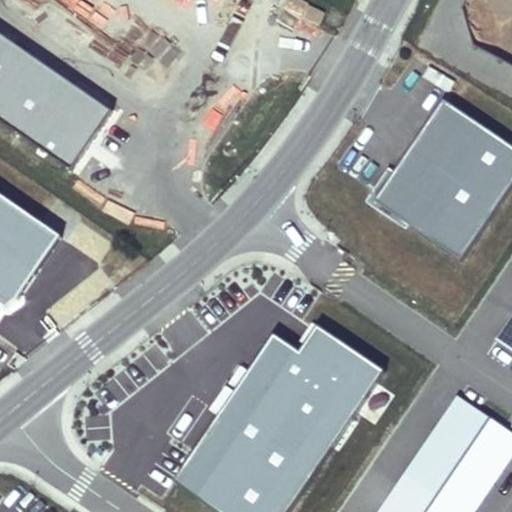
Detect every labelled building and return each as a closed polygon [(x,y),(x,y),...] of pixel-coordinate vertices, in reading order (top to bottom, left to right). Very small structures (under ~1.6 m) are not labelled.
[(0,129),(74,176),(118,106),(0,31),(0,129)] [(511,186),(511,149),(445,105),(379,205),(464,260),(511,186)] [(0,304),(5,308),(56,237),(0,197),(0,304)] [(511,319),(495,345),(511,356),(511,319)] [(289,511),(383,376),(319,332),(302,357),(273,337),(173,482),(217,511),(289,511)] [(476,511),(511,459),(511,434),(454,399),(376,511),(476,511)] [(337,511),(372,511),(361,504),(365,498),(352,490),(337,511)]
